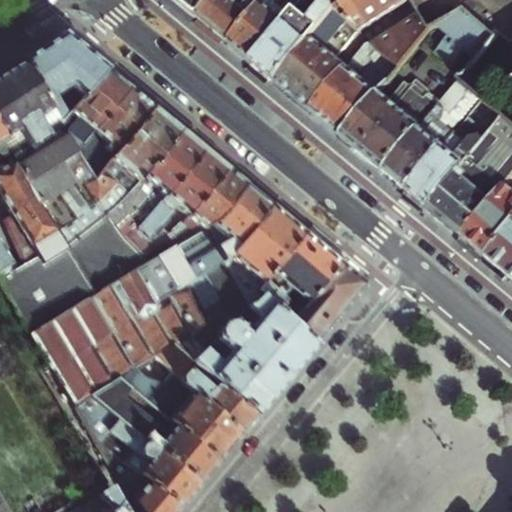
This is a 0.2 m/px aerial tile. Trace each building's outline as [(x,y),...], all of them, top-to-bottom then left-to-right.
[(173,0),(198,20),(214,0),(173,0)] [(214,33),(231,47),(259,14),(241,0),(214,0),(198,20),(214,33)] [(240,56),(253,66),(299,9),(287,0),(269,0),(259,14),(231,47),(240,56)] [(241,0),(259,14),(269,0),(241,0)] [(261,73),(276,86),(335,14),(326,0),(306,0),(302,5),(299,9),(253,66),(261,73)] [(293,100),(310,114),(368,44),(374,48),(399,70),(429,32),(408,0),(355,0),(335,14),(276,86),(293,100)] [(326,0),(335,14),(355,0),(326,0)] [(511,0),(408,0),(429,32),(430,32),(462,14),(493,40),(497,36),(508,45),(511,42),(511,0)] [(462,14),(430,32),(442,43),(433,53),(449,68),(463,52),(475,63),(493,40),(462,14)] [(51,46),(21,66),(59,128),(106,73),(67,41),(62,41),(58,41),(51,46)] [(322,125),(341,141),(377,97),(355,80),(358,76),(361,77),(372,63),(373,59),(368,56),(374,48),(368,44),(310,114),(322,125)] [(59,128),(21,66),(11,72),(4,77),(0,79),(39,142),(44,138),(43,137),(52,132),(56,139),(40,149),(53,170),(77,155),(59,128)] [(117,82),(106,73),(59,128),(77,155),(79,153),(129,92),(117,82)] [(445,130),(453,137),(467,120),(481,104),(464,90),(471,82),(465,76),(458,84),(440,105),(438,107),(445,113),(453,120),(445,130)] [(0,78),(0,140),(14,164),(27,186),(53,170),(40,149),(22,161),(17,153),(27,146),(28,149),(39,142),(0,79),(0,78)] [(383,175),(438,107),(440,105),(416,86),(413,90),(409,91),(404,87),(391,103),(380,94),(377,97),(341,141),(365,160),(383,175)] [(142,103),(129,92),(79,153),(77,155),(93,182),(153,112),(142,103)] [(396,186),(406,194),(453,137),(445,130),(438,125),(441,122),(442,120),(444,117),(445,113),(438,107),(383,175),(396,186)] [(153,112),(93,182),(77,155),(53,170),(27,186),(56,233),(66,248),(75,241),(106,215),(122,201),(179,134),(171,127),(157,116),(153,112)] [(416,202),(428,212),(488,138),(467,120),(453,137),(406,194),(416,202)] [(511,178),(511,131),(501,122),(488,138),(428,212),(437,220),(451,232),(462,240),(503,189),(511,178)] [(122,201),(106,215),(117,228),(127,240),(139,231),(164,201),(202,153),(194,146),(179,134),(122,201)] [(0,172),(14,164),(0,140),(0,172)] [(202,153),(164,201),(139,231),(127,240),(142,260),(150,253),(163,241),(168,236),(159,227),(174,209),(186,219),(226,173),(214,163),(202,153)] [(0,196),(16,223),(31,248),(56,233),(27,186),(14,164),(0,172),(0,196)] [(226,173),(186,219),(168,236),(163,241),(169,252),(217,223),(245,189),(235,180),(226,173)] [(155,260),(146,266),(145,274),(150,282),(142,288),(154,307),(226,260),(269,209),(258,200),(245,189),(217,223),(169,252),(155,260)] [(476,252),(486,260),(511,227),(511,196),(503,189),(462,240),(476,252)] [(285,222),(269,209),(226,260),(154,307),(142,288),(133,274),(95,297),(30,336),(74,409),(93,397),(121,380),(133,373),(149,363),(173,348),(193,365),(255,417),(266,404),(203,351),(202,352),(189,341),(217,316),(225,322),(232,321),(260,298),(255,293),(301,236),(285,222)] [(95,263),(127,240),(117,228),(106,215),(75,241),(87,258),(92,258),(95,263)] [(6,229),(22,265),(36,257),(31,248),(16,223),(6,229)] [(501,273),(511,281),(511,227),(486,260),(501,273)] [(31,248),(36,257),(42,267),(67,252),(66,248),(56,233),(31,248)] [(338,266),(318,250),(301,236),(255,293),(260,298),(284,319),(300,300),(305,305),(338,266)] [(75,241),(66,248),(67,252),(95,297),(133,274),(142,288),(150,282),(145,274),(146,266),(142,260),(127,240),(95,263),(92,258),(87,258),(75,241)] [(0,279),(16,269),(0,241),(0,279)] [(95,297),(67,252),(42,267),(36,257),(22,265),(16,269),(0,279),(0,285),(30,336),(95,297)] [(150,253),(142,260),(146,266),(155,260),(150,253)] [(363,288),(338,266),(305,305),(300,300),(284,319),(315,346),(342,313),(363,288)] [(202,352),(203,351),(266,404),(293,372),(315,346),(284,319),(260,298),(232,321),(225,322),(217,316),(189,341),(202,352)] [(173,427),(216,464),(229,449),(240,435),(178,382),(193,365),(173,348),(149,363),(154,368),(156,369),(157,369),(159,369),(161,368),(162,366),(177,379),(161,398),(133,373),(121,380),(131,389),(173,427)] [(247,427),(255,417),(193,365),(178,382),(240,435),(247,427)] [(121,380),(93,397),(111,413),(123,399),(131,389),(121,380)] [(189,497),(197,487),(128,428),(111,413),(93,397),(74,409),(92,439),(124,465),(178,510),(189,497)] [(140,413),(123,399),(111,413),(128,428),(140,413)] [(128,428),(197,487),(207,475),(216,464),(173,427),(169,432),(166,429),(163,432),(140,413),(128,428)] [(176,511),(178,510),(124,465),(92,439),(136,511),(176,511)] [(78,511),(75,509),(69,511),(124,511),(110,488),(98,495),(112,507),(108,511),(78,511)]
